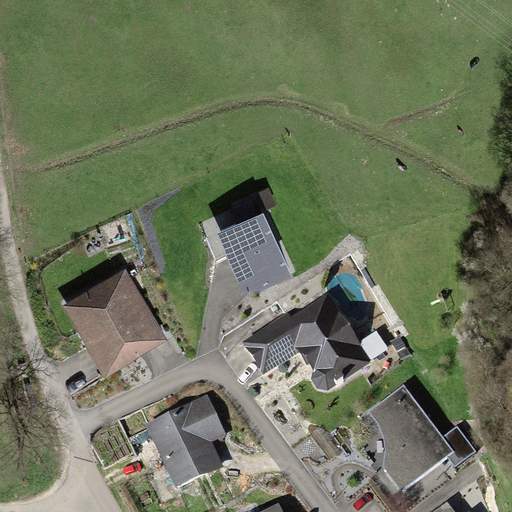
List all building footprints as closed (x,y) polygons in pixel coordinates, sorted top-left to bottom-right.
[(256,204),(203,226),(231,295),(285,273),(256,204)] [(119,265),(56,303),(96,371),(160,333),(119,265)] [(321,289),(239,338),(261,376),(295,356),(315,390),(364,361),(321,289)] [(405,387),(370,413),(380,475),(398,499),(456,456),(405,387)] [(205,398),(135,428),(163,494),(217,471),(205,443),(221,436),(205,398)]
